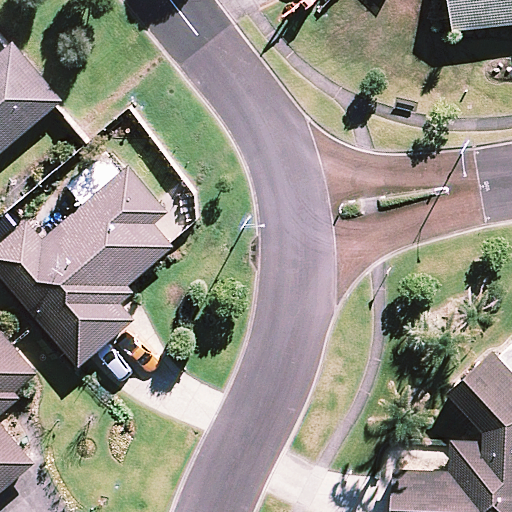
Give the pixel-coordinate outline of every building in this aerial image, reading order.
[(511,0),(452,0),(454,11),(456,25),(511,18),(511,0)] [(0,150),(57,103),(66,95),(16,36),(8,43),(0,49),(0,150)] [(30,215),(0,240),(0,264),(82,362),(139,314),(124,297),(137,287),(131,280),(178,241),(158,217),(172,206),(132,160),(45,233),(30,215)] [(0,491),(39,458),(0,412),(0,411),(23,391),(18,385),(40,366),(0,319),(0,491)] [(511,511),(511,362),(496,345),(451,385),(487,424),(486,436),(453,435),(452,466),(396,464),(394,511),(511,511)]
